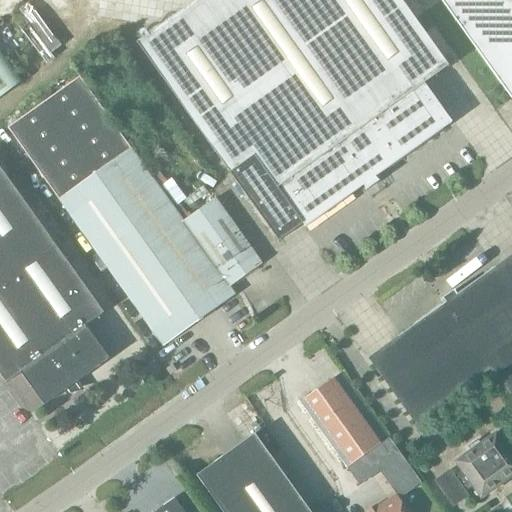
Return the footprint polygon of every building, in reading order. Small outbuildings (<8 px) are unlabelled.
[(449,67),(400,0),(197,0),(137,44),(279,242),(303,225),(306,228),(364,187),(366,191),(379,182),(376,178),(452,124),(424,85),(449,67)] [(511,0),(439,0),(511,100),(511,99),(511,0)] [(0,51),(0,100),(23,84),(0,51)] [(7,128),(163,347),(235,296),(230,288),(183,222),(79,77),(7,128)] [(478,110),(490,102),(478,83),(466,91),(478,110)] [(0,168),(0,374),(6,384),(20,373),(44,406),(109,360),(85,327),(104,314),(0,168)] [(183,222),(230,288),(262,265),(215,200),(183,222)] [(511,256),(457,296),(455,293),(456,292),(455,291),(442,300),(443,301),(444,301),(446,304),(368,360),(415,425),(490,372),(511,402),(511,256)] [(347,469),(380,445),(333,379),(300,403),(347,469)] [(511,477),(511,455),(497,434),(456,463),(462,471),(453,477),(450,473),(437,482),(454,506),(467,497),(465,494),(473,488),(481,499),(511,477)] [(309,511),(254,435),(196,476),(221,511),(309,511)] [(406,511),(395,497),(374,511),(406,511)] [(182,511),(173,499),(155,511),(182,511)]
